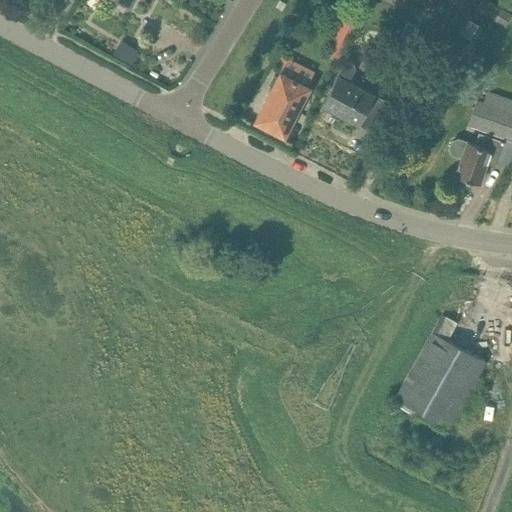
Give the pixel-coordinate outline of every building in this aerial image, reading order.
[(511,13),(487,0),(482,0),(477,10),(506,27),(511,15),(511,13)] [(358,21),(347,16),(330,51),(341,56),(358,21)] [(427,37),(429,48),(440,51),(449,45),(446,33),(436,31),(427,37)] [(127,61),(128,59),(134,50),(136,47),(123,39),(115,53),(127,61)] [(331,87),(321,105),(359,125),(384,139),(401,108),(375,95),(349,81),(355,69),(355,68),(355,67),(355,66),(354,65),(354,64),(353,63),(352,62),(351,62),(350,61),(349,61),(348,61),(347,61),(346,62),(345,62),(344,63),(338,75),(331,87)] [(385,86),(394,91),(403,72),(394,67),(385,86)] [(274,85),(268,95),(297,110),(298,107),(309,87),(295,80),(281,72),(279,75),(275,72),(270,82),(274,85)] [(462,158),(456,174),(480,183),(487,163),(495,165),(505,137),(511,139),(511,99),(488,91),(484,101),(478,99),(469,124),(480,128),(475,143),(459,137),(452,140),(449,149),(452,155),(462,158)] [(284,135),(297,110),(268,95),(256,120),(270,128),(284,135)] [(423,349),(394,401),(447,430),(486,360),(447,339),(456,322),(442,314),(423,349)]
